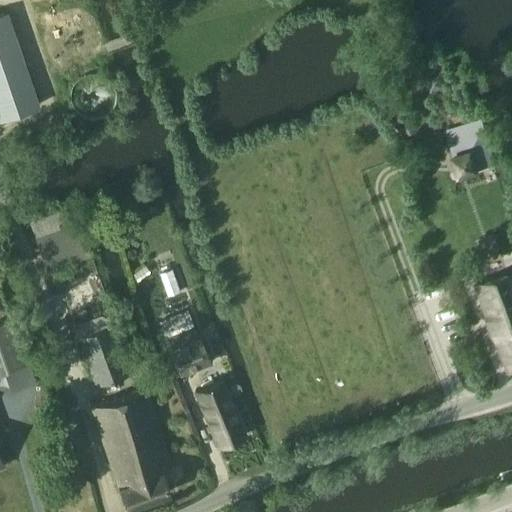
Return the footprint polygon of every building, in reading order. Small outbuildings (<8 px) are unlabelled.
[(5,16),(0,17),(0,81),(25,74),(5,16)] [(25,74),(0,81),(0,117),(35,105),(25,74)] [(441,74),(428,77),(431,88),(443,85),(441,74)] [(484,127),(448,139),(453,154),(452,154),(459,177),(496,164),(484,127)] [(149,272),(144,265),(132,273),(137,280),(149,272)] [(170,269),(157,274),(166,296),(179,290),(170,269)] [(509,371),(511,369),(511,270),(477,284),(509,371)] [(187,309),(158,320),(165,337),(167,337),(194,326),(187,309)] [(101,314),(73,322),(78,336),(112,326),(109,318),(101,314)] [(0,322),(0,372),(30,362),(14,317),(0,322)] [(93,383),(130,371),(115,325),(112,326),(78,336),(78,337),(93,383)] [(199,335),(195,325),(194,326),(167,337),(171,347),(169,348),(180,376),(202,367),(200,364),(211,360),(200,335),(199,335)] [(218,447),(247,434),(224,377),(194,390),(218,447)] [(162,470),(172,466),(145,387),(93,405),(103,435),(127,506),(169,492),(162,470)] [(63,447),(85,439),(77,414),(55,422),(63,447)] [(58,486),(83,479),(72,445),(48,452),(58,486)]
